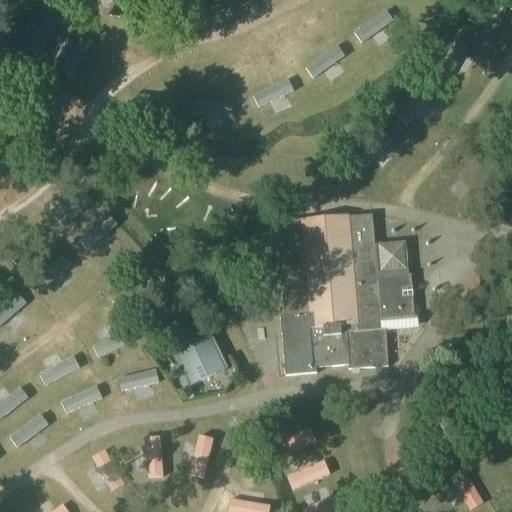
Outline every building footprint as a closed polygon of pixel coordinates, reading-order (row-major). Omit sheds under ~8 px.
[(45,0),(16,0),(0,28),(0,48),(41,74),(75,19),(45,0)] [(45,0),(75,19),(82,24),(91,0),(45,0)] [(91,0),(82,24),(131,56),(144,49),(144,0),(91,0)] [(144,0),(144,49),(145,49),(163,38),(177,25),(183,13),(186,0),(144,0)] [(266,0),(204,0),(208,21),(215,25),(230,23),(269,4),(266,0)] [(511,0),(465,0),(451,20),(501,52),(511,29),(511,23),(511,0)] [(368,4),(336,29),(377,78),(379,76),(406,43),(418,14),(368,4)] [(75,19),(41,74),(53,82),(83,100),(97,85),(107,75),(131,56),(82,24),(75,19)] [(451,20),(418,68),(464,104),(496,61),(501,52),(451,20)] [(340,102),(377,78),(336,29),(291,64),(320,112),(340,102)] [(0,101),(27,118),(53,82),(41,74),(0,48),(0,101)] [(320,112),(291,64),(237,87),(256,143),(300,122),(320,112)] [(446,128),(464,104),(418,68),(375,112),(426,153),(446,128)] [(164,146),(180,147),(182,84),(134,82),(102,115),(123,137),(164,146)] [(235,88),(182,84),(180,147),(200,147),(250,146),(256,143),(237,87),(235,88)] [(0,101),(0,144),(6,148),(11,141),(27,118),(0,101)] [(426,153),(375,112),(331,156),(389,200),(426,153)] [(28,204),(63,238),(100,205),(66,173),(28,204)] [(28,204),(0,226),(0,256),(18,276),(22,274),(63,238),(28,204)] [(143,246),(100,205),(63,238),(104,279),(143,246)] [(375,245),(373,218),(372,216),(352,218),(350,219),(350,217),(275,223),(284,307),(279,308),(284,356),(286,377),(317,374),(317,369),(348,366),(349,370),(388,368),(387,336),(383,336),(382,322),(413,319),(410,276),(406,243),(375,245)] [(104,279),(63,238),(22,274),(18,276),(57,319),(104,279)] [(0,291),(18,276),(0,256),(0,291)] [(0,291),(0,344),(9,353),(57,319),(18,276),(0,291)] [(183,376),(178,378),(183,390),(228,369),(212,337),(173,355),(183,376)] [(0,358),(9,353),(0,344),(0,358)] [(33,423),(63,402),(55,390),(25,411),(33,423)]
